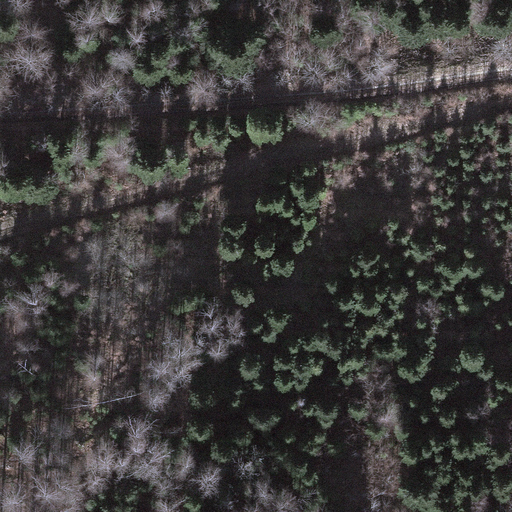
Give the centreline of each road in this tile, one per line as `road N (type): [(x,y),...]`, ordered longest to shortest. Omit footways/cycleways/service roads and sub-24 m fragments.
road 1 (track): [(0,237),(511,94)]
road 2 (track): [(0,116),(179,107),(511,68)]
